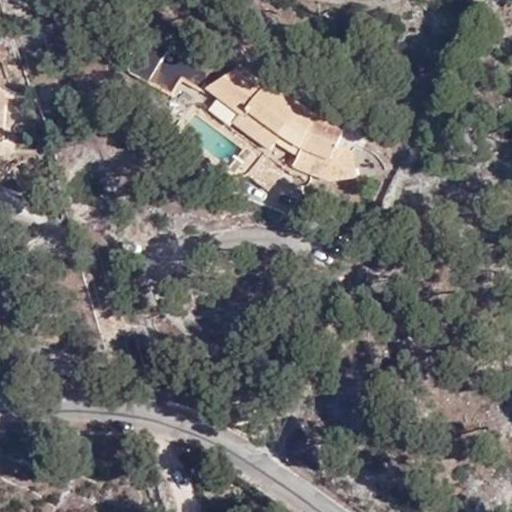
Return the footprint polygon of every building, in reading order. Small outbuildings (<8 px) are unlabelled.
[(281,140),(283,137),(284,136),(288,135),(293,136),(297,137),(300,139),(303,143),(305,146),(306,149),(303,156),(297,168),(331,182),(355,177),(351,158),(339,152),(342,146),(310,133),(317,117),(288,95),(282,102),(238,69),(209,89),(243,114),(247,117),(250,113),(265,124),(255,138),(273,150),(281,140)] [(310,133),(342,146),(353,119),(321,106),(317,117),(310,133)] [(247,117),(243,114),(236,123),(255,138),(265,124),(250,113),(247,117)] [(283,137),(281,140),(303,156),(306,149),(305,146),(303,143),(300,139),(297,137),(293,136),(288,135),(284,136),(283,137)] [(355,152),(342,146),(339,152),(351,158),(355,177),(360,177),(355,152)]
